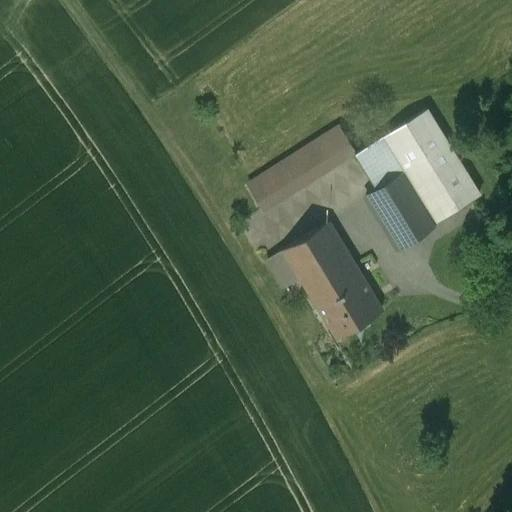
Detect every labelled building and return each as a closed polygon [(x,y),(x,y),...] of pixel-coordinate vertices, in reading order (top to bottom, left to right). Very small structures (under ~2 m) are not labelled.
[(426,108),(384,134),(406,168),(447,142),(430,116),(426,108)] [(339,126),(248,184),(264,208),(354,152),(354,153),(356,152),(355,151),(339,126)] [(356,152),(354,153),(377,189),(406,170),(406,169),(406,168),(384,134),(356,152)] [(447,142),(406,168),(406,169),(406,170),(437,221),(480,195),(447,142)] [(377,189),(366,196),(397,247),(437,221),(406,170),(377,189)] [(328,221),(284,248),(338,336),(382,309),(328,221)]
